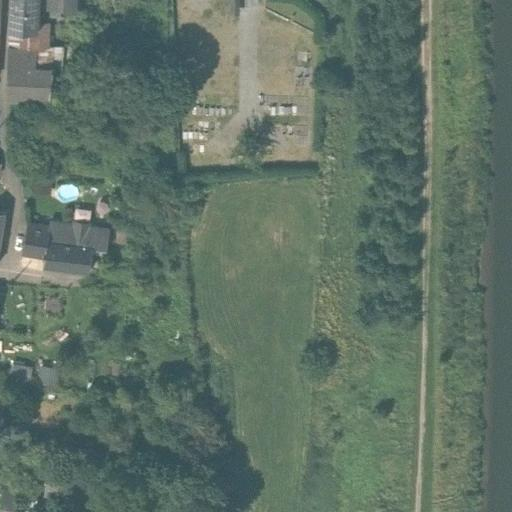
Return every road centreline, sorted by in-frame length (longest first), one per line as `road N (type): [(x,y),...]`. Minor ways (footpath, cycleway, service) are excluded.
road 1 (track): [(415,511),(427,174),(424,0)]
road 2 (residential): [(8,269),(13,173),(5,0)]
